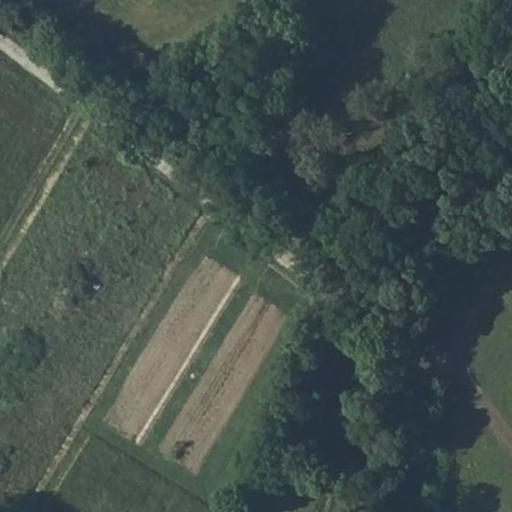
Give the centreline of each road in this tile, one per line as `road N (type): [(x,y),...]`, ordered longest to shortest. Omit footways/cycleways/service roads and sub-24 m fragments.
road 1 (track): [(0,39),(371,307)]
road 2 (track): [(419,511),(427,402),(417,360),(371,307)]
road 3 (track): [(371,307),(511,194)]
